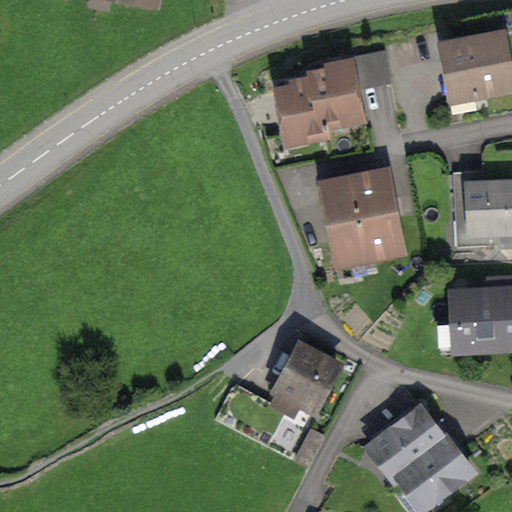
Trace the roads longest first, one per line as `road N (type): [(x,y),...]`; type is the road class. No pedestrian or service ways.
road 1 (primary): [(0,185),(149,83),(267,25)]
road 2 (residential): [(306,308),(352,353),(414,385),(511,406)]
